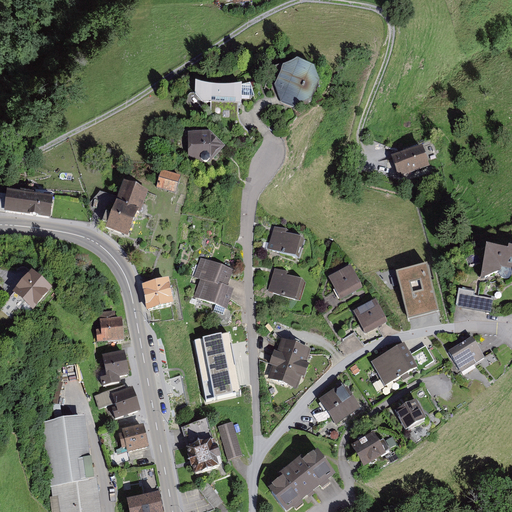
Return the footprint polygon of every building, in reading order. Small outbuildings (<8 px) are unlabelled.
[(311,106),(320,89),(315,75),(298,66),(284,71),(275,88),(279,103),(297,112),(311,106)] [(248,87),(197,87),(197,102),(248,103),(248,87)] [(211,136),(190,135),(188,164),(209,165),(226,150),(211,136)] [(426,150),(395,157),(400,178),(431,170),(426,150)] [(181,182),(163,177),(158,191),(176,197),(181,182)] [(145,196),(121,187),(104,233),(128,242),(145,196)] [(53,200),(8,195),(6,214),(51,220),(53,200)] [(303,242),(280,232),(272,249),(296,259),(303,242)] [(482,283),(503,272),(511,273),(511,252),(488,249),(482,283)] [(236,270),(211,262),(200,297),(225,304),(236,270)] [(396,271),(408,317),(440,308),(427,262),(396,271)] [(365,285),(355,267),(336,277),(346,296),(365,285)] [(307,279),(280,271),(275,289),(302,297),(307,279)] [(50,291),(33,275),(14,296),(32,312),(50,291)] [(168,282),(144,286),(148,311),(172,307),(168,282)] [(462,295),(459,310),(494,316),(496,302),(462,295)] [(391,323),(381,304),(362,314),(372,333),(391,323)] [(115,312),(100,313),(101,330),(97,331),(98,342),(123,341),(121,318),(115,319),(115,312)] [(478,338),(455,354),(466,371),(490,354),(478,338)] [(289,344),(274,379),(294,387),(309,352),(289,344)] [(413,368),(401,350),(379,364),(390,382),(413,368)] [(126,355),(105,358),(109,379),(129,376),(126,355)] [(60,405),(63,385),(58,384),(54,404),(60,405)] [(364,407),(348,387),(327,403),(343,424),(364,407)] [(141,414),(136,390),(118,394),(124,419),(141,414)] [(422,400),(402,413),(414,430),(433,417),(422,400)] [(85,415),(41,421),(50,487),(51,487),(52,496),(50,497),(51,511),(101,511),(96,477),(94,478),(85,415)] [(236,425),(221,429),(230,461),(245,457),(236,425)] [(150,430),(125,434),(128,452),(153,447),(150,430)] [(379,435),(362,447),(373,463),(390,451),(379,435)] [(211,437),(187,445),(189,453),(187,453),(190,462),(191,466),(193,465),(195,472),(219,464),(217,456),(221,455),(217,443),(213,445),(211,437)] [(342,475),(326,453),(278,488),(294,509),(342,475)] [(222,504),(214,484),(204,488),(212,508),(222,504)] [(162,511),(162,500),(135,503),(136,511),(162,511)]
